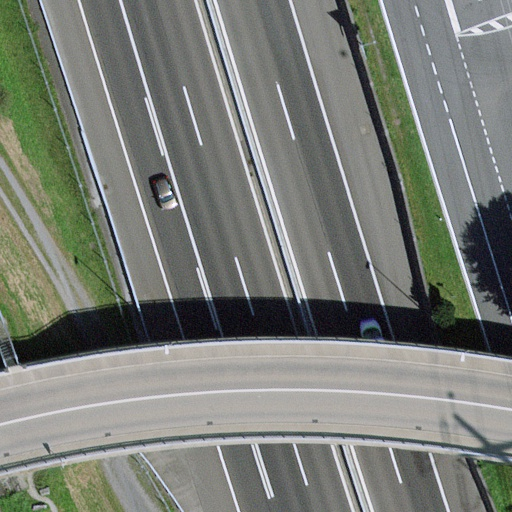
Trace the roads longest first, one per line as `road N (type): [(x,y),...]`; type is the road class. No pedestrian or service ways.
road 1 (motorway): [(415,511),(253,0)]
road 2 (tertiary): [(0,425),(153,397),(286,389),(511,410)]
road 3 (motorway): [(184,89),(315,511)]
road 4 (track): [(136,511),(94,433),(74,302),(0,174)]
road 5 (primary): [(426,44),(511,320)]
